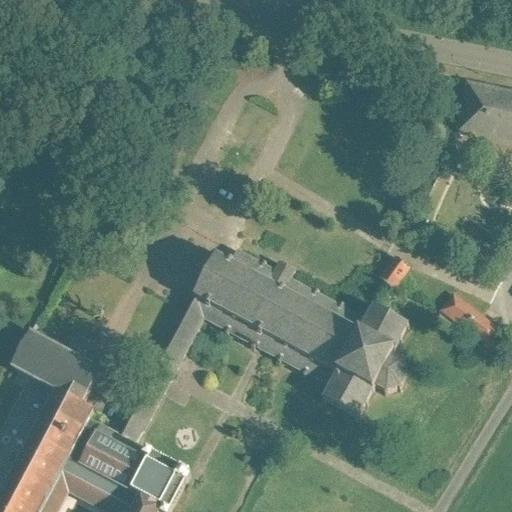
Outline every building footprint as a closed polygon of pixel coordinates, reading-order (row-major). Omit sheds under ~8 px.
[(511,145),(511,95),(468,86),(458,134),(511,145)] [(195,299),(196,299),(212,308),(205,321),(226,332),(225,335),(229,337),(230,334),(251,346),(250,349),(255,352),(256,349),(278,360),(277,363),(280,365),(282,362),(303,374),(306,375),(303,378),(307,380),(309,377),(332,390),(327,400),(323,398),(321,401),(324,402),(322,406),(325,407),(327,404),(354,418),(352,422),(356,424),(357,421),(360,423),(362,419),(360,418),(376,388),(384,392),(383,397),(389,398),(390,393),(397,391),(401,396),(405,392),(402,389),(406,380),(411,380),(411,374),(407,374),(405,366),(408,365),(405,361),(402,363),(392,359),(401,341),(406,330),(408,331),(409,329),(407,328),(409,326),(406,324),(405,326),(376,311),(377,309),(375,308),(374,310),(372,309),(370,311),(372,312),(367,323),(291,282),(295,273),(280,265),(275,273),(237,253),(232,263),(231,262),(229,266),(217,259),(195,299)] [(396,259),(379,282),(393,292),(410,269),(396,259)] [(442,312),(489,348),(501,332),(454,296),(442,312)] [(171,511),(191,476),(137,447),(205,321),(212,308),(196,299),(121,438),(120,438),(90,423),(94,415),(83,409),(102,373),(31,335),(12,371),(57,394),(3,496),(0,493),(0,511),(171,511)]
